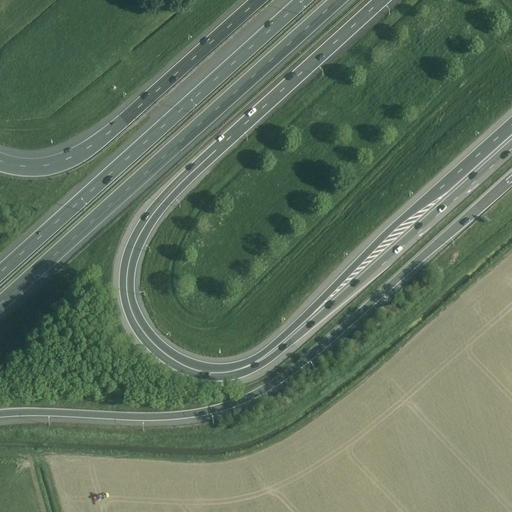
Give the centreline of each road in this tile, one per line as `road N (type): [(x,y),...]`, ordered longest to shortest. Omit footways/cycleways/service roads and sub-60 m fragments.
road 1 (motorway): [(0,414),(173,416),(252,395),(315,351),(511,177)]
road 2 (motorway): [(269,352),(217,373),(161,352),(127,303),(132,247),(178,184),(381,0)]
road 3 (motorway): [(0,303),(337,0)]
road 4 (motorway): [(302,0),(0,272)]
road 5 (motorway): [(511,124),(398,221),(269,352)]
road 6 (motorway): [(258,0),(77,154),(36,167),(0,161)]
road 7 (motorway): [(511,148),(269,352)]
